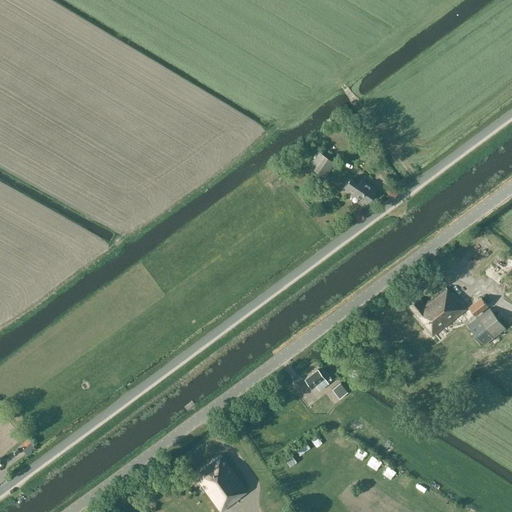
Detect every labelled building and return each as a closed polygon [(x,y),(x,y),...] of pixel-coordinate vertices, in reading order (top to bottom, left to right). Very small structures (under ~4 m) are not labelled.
[(334,162),(318,151),(308,166),(325,177),(334,162)] [(343,186),(352,193),(351,194),(366,204),(376,188),(362,178),(358,184),(350,177),(343,186)] [(452,293),(447,287),(424,305),(419,298),(409,306),(433,336),(462,313),(468,321),(475,315),(488,305),(482,297),(467,309),(453,292),(452,293)] [(490,308),(468,325),(484,345),(506,328),(490,308)] [(327,382),(332,379),(324,368),(319,371),(317,369),(304,379),(311,388),(316,385),(319,389),(328,383),(327,382)] [(340,398),(351,387),(343,378),(335,385),(338,389),(334,392),(340,398)] [(348,433),(345,437),(352,445),(356,440),(348,433)] [(240,498),(239,496),(247,490),(226,461),(221,454),(193,474),(220,511),(240,498)]
